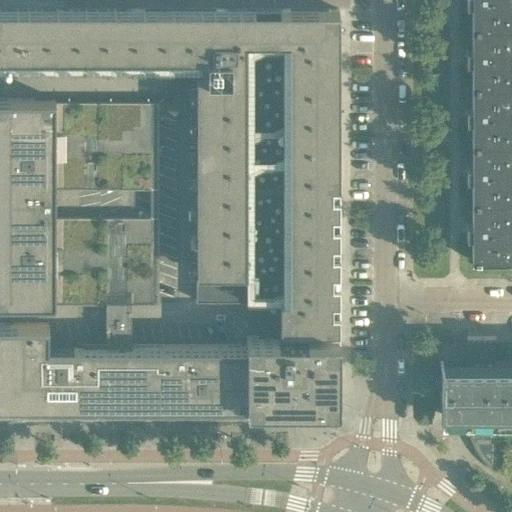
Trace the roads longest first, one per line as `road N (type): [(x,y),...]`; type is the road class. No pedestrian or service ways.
road 1 (residential): [(383,300),(382,0)]
road 2 (tertiary): [(368,486),(320,473),(242,471),(101,482)]
road 3 (tertiary): [(101,482),(262,497),(327,511)]
road 4 (residential): [(368,486),(384,363),(383,300)]
road 5 (residential): [(383,300),(511,299)]
